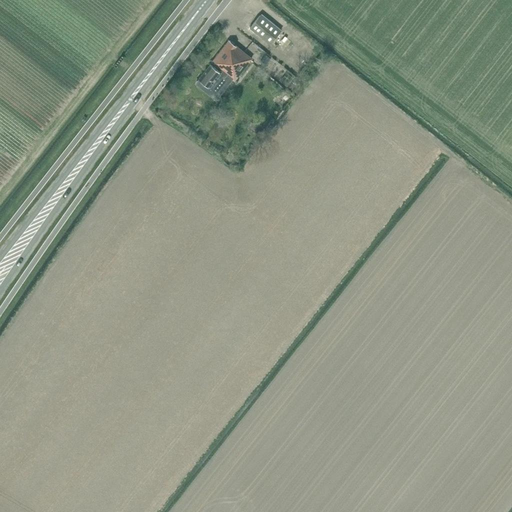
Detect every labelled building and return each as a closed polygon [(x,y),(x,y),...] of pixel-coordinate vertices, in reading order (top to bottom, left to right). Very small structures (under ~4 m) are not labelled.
[(261,14),(250,28),(271,45),(282,31),(261,14)] [(287,50),(291,43),(286,40),(282,48),(287,50)] [(230,41),(213,62),(236,81),(253,60),(230,41)] [(211,65),(199,79),(215,92),(222,84),(220,82),(225,76),(211,65)] [(260,134),(263,136),(271,125),(268,123),(260,134)]
